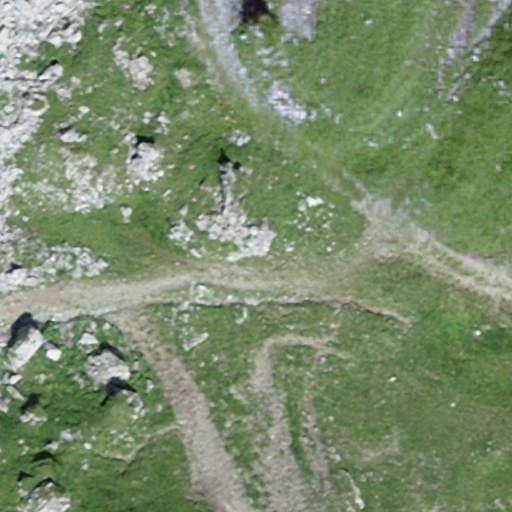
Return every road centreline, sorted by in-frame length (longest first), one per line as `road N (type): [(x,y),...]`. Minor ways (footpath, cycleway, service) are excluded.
road 1 (track): [(0,311),(108,297),(178,275),(291,276),(351,264),(404,236),(511,286)]
road 2 (track): [(404,236),(238,96),(196,0)]
road 3 (track): [(108,297),(138,321),(238,511)]
